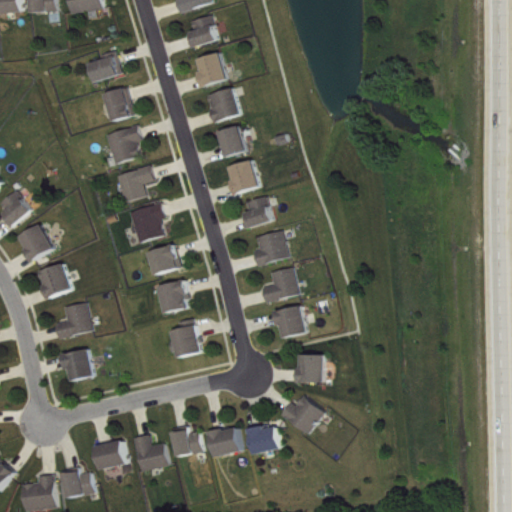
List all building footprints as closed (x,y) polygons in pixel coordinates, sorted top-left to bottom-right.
[(34,13),(32,0),(3,0),(5,16),(34,13)] [(66,0),(40,0),(41,14),(67,13),(66,0)] [(112,0),(78,0),(80,15),(114,10),(112,0)] [(186,0),(191,14),(224,5),(222,0),(186,0)] [(204,33),(197,35),(201,49),(229,43),(223,17),(202,22),(204,33)] [(112,61),(100,64),(105,83),(131,77),(126,53),(111,56),(112,61)] [(208,59),(213,87),(237,82),(232,55),(208,59)] [(252,116),(245,89),(218,97),(225,124),(252,116)] [(115,95),(123,123),(142,118),(135,90),(115,95)] [(125,166),(151,158),(147,144),(153,142),(148,127),(116,137),(125,166)] [(258,152),(250,127),(228,134),(236,159),(258,152)] [(271,190),(265,162),(241,167),(243,177),(241,177),(245,195),(271,190)] [(157,198),(153,186),(165,182),(160,167),(128,177),(136,204),(157,198)] [(0,198),(13,182),(0,171),(0,198)] [(9,219),(21,231),(42,211),(25,192),(10,206),(16,212),(9,219)] [(260,214),(252,216),(257,231),(284,223),(277,198),(257,204),(260,214)] [(147,244),(175,238),(171,221),(175,220),(172,206),(141,212),(147,244)] [(28,238),(40,263),(64,252),(53,227),(28,238)] [(300,260),(294,233),(267,238),(270,251),(265,252),(267,267),(300,260)] [(165,276),(190,271),(185,248),(160,253),(165,276)] [(49,273),(59,300),(83,291),(73,265),(49,273)] [(281,274),(284,287),(273,289),(276,304),(310,297),(304,269),(281,274)] [(200,309),(194,282),(169,287),(175,315),(200,309)] [(102,333),(97,304),(74,309),(77,323),(66,325),(69,340),(102,333)] [(287,313),(293,340),(318,334),(312,307),(287,313)] [(187,324),(189,330),(182,332),(184,343),(181,344),(185,360),(212,354),(204,320),(187,324)] [(79,383),(104,378),(99,351),(74,355),(79,383)] [(309,384),(335,384),(335,356),(308,356),(309,384)] [(318,436),(335,414),(313,398),(306,407),(301,404),(291,416),(318,436)] [(287,428),(275,431),(274,427),(259,430),(265,456),(292,450),(287,428)] [(253,453),(247,428),(220,434),(226,459),(253,453)] [(183,431),(187,458),(213,454),(209,433),(199,435),(198,429),(183,431)] [(151,473),(178,467),(174,445),(161,448),(159,436),(144,440),(151,473)] [(106,448),(111,471),(138,465),(133,442),(106,448)] [(26,475),(4,457),(0,462),(0,485),(10,494),(26,475)] [(100,470),(73,477),(79,501),(105,494),(100,470)] [(33,486),(36,511),(46,511),(68,509),(63,476),(48,479),(49,484),(33,486)]
